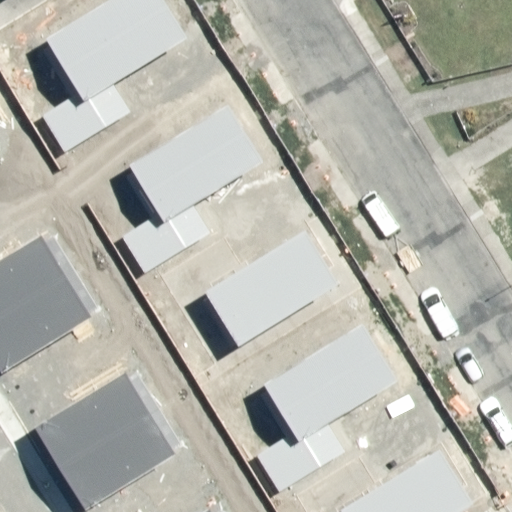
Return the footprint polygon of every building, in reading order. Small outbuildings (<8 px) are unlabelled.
[(0,0),(0,26),(26,11),(16,0),(0,0)] [(163,0),(111,0),(46,39),(83,101),(187,40),(163,0)] [(225,105),(127,165),(162,221),(260,161),(225,105)] [(306,231),(203,293),(235,346),(338,285),(306,231)] [(44,233),(0,259),(0,370),(0,371),(94,314),(44,233)] [(360,324),(261,385),(295,441),(395,380),(360,324)] [(126,372),(34,427),(83,509),(176,453),(126,372)] [(439,447),(336,509),(338,511),(456,511),(472,502),(439,447)]
